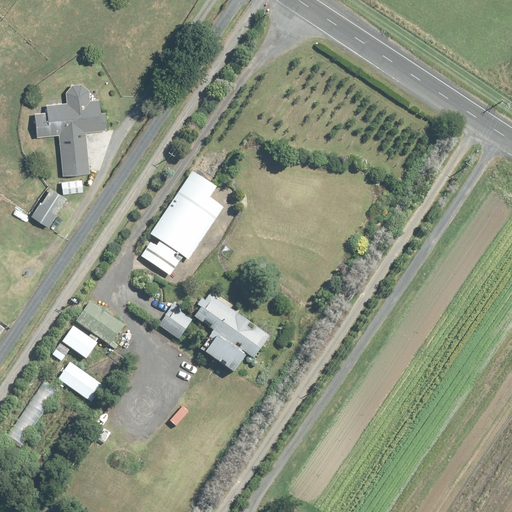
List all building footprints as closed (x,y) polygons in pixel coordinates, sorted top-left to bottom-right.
[(54,133),(57,173),(87,170),(83,131),(105,129),(104,109),(99,109),(98,97),(89,98),(88,89),(84,84),(80,82),(67,83),(63,86),(61,92),(61,101),(43,102),(44,110),(33,110),(34,134),(54,133)] [(217,184),(190,168),(146,232),(149,235),(137,252),(169,273),(180,255),(187,260),(221,203),(210,197),(217,184)] [(80,175),(59,177),(60,190),(81,189),(80,175)] [(47,185),(29,211),(46,222),(63,196),(47,185)] [(269,328),(205,289),(195,303),(199,306),(192,316),(211,329),(198,350),(234,374),(245,354),(241,352),(242,350),(251,355),(269,328)] [(88,297),(73,319),(110,343),(124,321),(88,297)] [(171,302),(157,322),(179,337),(192,317),(171,302)] [(71,323),(61,339),(83,354),(93,338),(71,323)] [(56,341),(50,350),(60,356),(65,347),(56,341)] [(102,378),(67,356),(56,375),(71,385),(66,393),(85,405),(102,378)] [(44,373),(4,432),(17,441),(57,382),(44,373)] [(95,437),(82,430),(75,443),(88,450),(95,437)]
